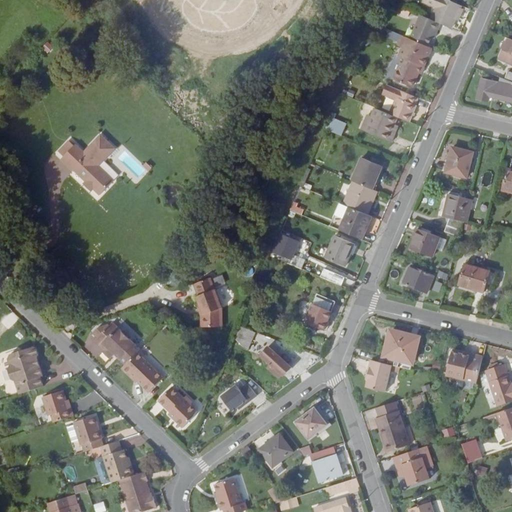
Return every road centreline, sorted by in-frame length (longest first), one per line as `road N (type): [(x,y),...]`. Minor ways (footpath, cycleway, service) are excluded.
road 1 (residential): [(0,288),(187,475)]
road 2 (residential): [(361,299),(438,112)]
road 3 (residential): [(187,475),(334,368)]
road 4 (residential): [(361,299),(511,339)]
road 5 (residential): [(334,368),(381,511)]
road 6 (residential): [(438,112),(486,0)]
